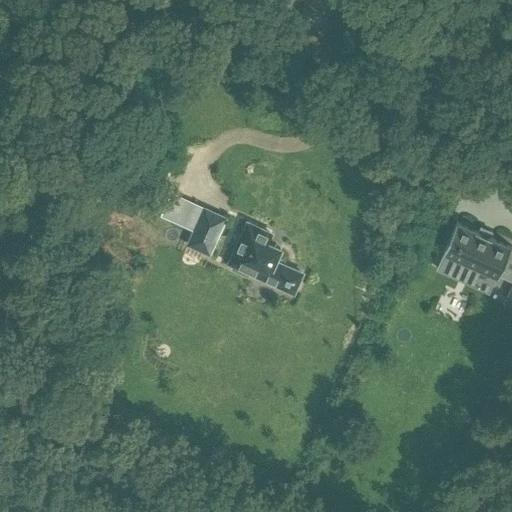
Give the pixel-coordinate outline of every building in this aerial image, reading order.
[(188,181),(171,222),(185,228),(202,187),(188,181)] [(204,208),(194,230),(216,240),(226,218),(204,208)] [(446,252),(440,266),(441,266),(458,274),(465,259),(499,274),(500,272),(511,277),(511,285),(505,300),(511,303),(511,253),(509,252),(511,246),(490,236),(478,231),(457,221),(443,251),(446,252)] [(273,262),(279,249),(266,243),(270,234),(247,224),(229,263),(233,265),(231,269),(247,276),(249,272),(292,292),(297,282),(287,277),(291,269),(273,262)] [(329,259),(314,253),(294,302),(337,320),(371,238),(342,226),(329,259)]
